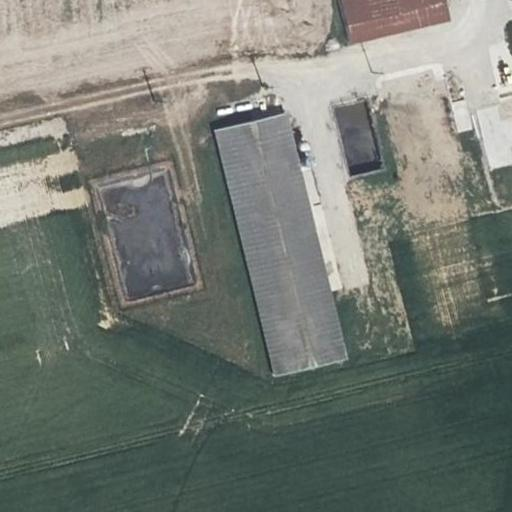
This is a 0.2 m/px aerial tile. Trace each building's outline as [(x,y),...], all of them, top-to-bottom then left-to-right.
[(343,0),(352,41),(421,26),(415,0),(343,0)] [(415,0),(421,26),(448,21),(443,0),(415,0)] [(388,103),(435,332),(501,318),(451,76),(424,82),(427,95),(388,103)] [(363,100),(334,103),(338,128),(366,125),(363,100)] [(495,173),(511,168),(511,108),(481,116),(495,173)] [(350,368),(285,117),(216,135),(282,386),(350,368)]
